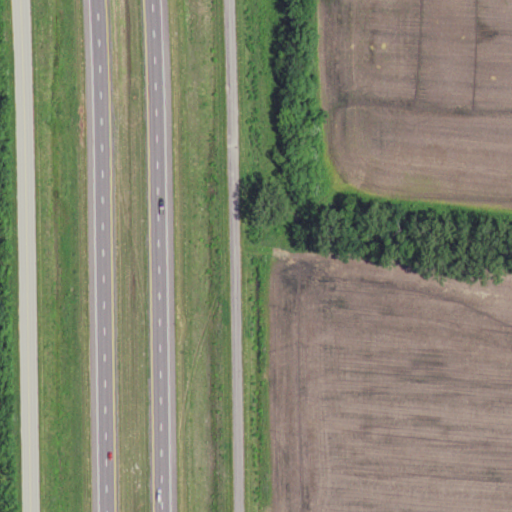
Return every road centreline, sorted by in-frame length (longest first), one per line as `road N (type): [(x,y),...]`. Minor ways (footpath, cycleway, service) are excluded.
road 1 (residential): [(31,511),(22,0)]
road 2 (motorway): [(96,0),(104,511)]
road 3 (motorway): [(164,511),(157,0)]
road 4 (residential): [(238,511),(232,0)]
